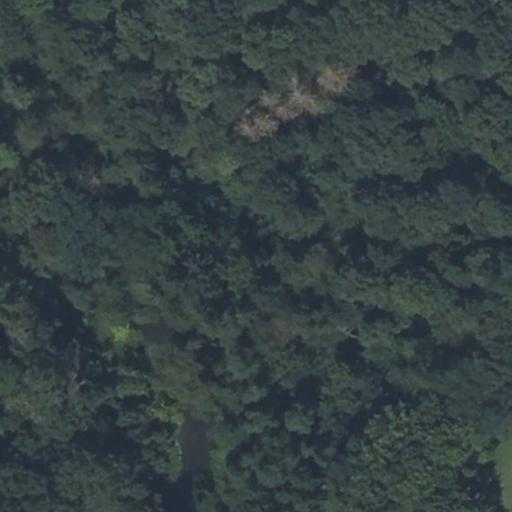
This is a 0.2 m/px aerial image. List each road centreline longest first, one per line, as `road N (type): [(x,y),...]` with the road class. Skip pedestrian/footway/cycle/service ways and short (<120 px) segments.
road 1 (unknown): [(397,0),(205,103),(184,151),(196,203),(269,322),(247,358),(238,466),(215,511)]
road 2 (unknown): [(129,511),(146,449),(107,368),(46,369),(0,422)]
road 3 (unknown): [(0,222),(231,260)]
